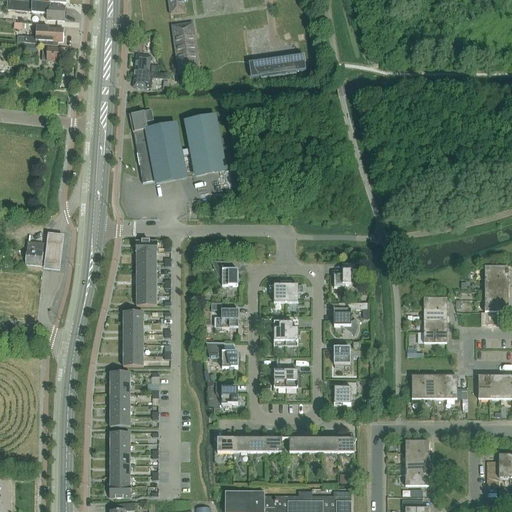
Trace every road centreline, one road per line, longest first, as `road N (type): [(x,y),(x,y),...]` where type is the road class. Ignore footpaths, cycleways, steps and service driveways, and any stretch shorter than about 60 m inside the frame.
road 1 (residential): [(318,270),(317,411),(306,419),(254,413),(254,270)]
road 2 (residential): [(286,270),(281,232),(118,230)]
road 3 (primary): [(65,505),(76,339)]
road 4 (primary): [(102,126),(110,0)]
road 5 (residential): [(511,333),(468,333),(468,366),(511,366)]
